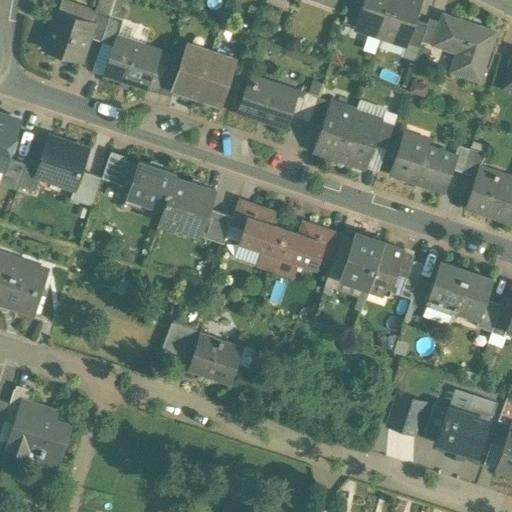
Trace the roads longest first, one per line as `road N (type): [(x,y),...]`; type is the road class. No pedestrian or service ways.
road 1 (residential): [(511,258),(0,76),(11,0)]
road 2 (residential): [(39,356),(511,507)]
